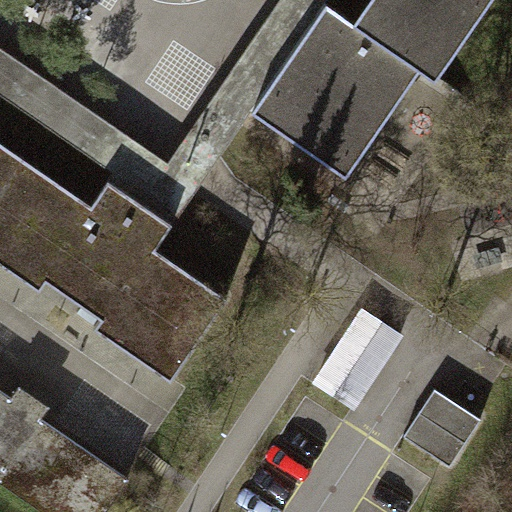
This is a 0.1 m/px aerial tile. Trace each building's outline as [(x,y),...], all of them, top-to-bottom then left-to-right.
[(0,0),(0,93),(116,174),(110,182),(174,226),(206,182),(241,130),(317,21),(330,0),(0,0)] [(494,0),(373,0),(357,24),(330,6),(258,111),(349,174),(422,68),(440,80),(494,0)] [(0,260),(42,289),(48,279),(104,317),(98,326),(173,379),(230,299),(156,250),(174,226),(110,182),(94,206),(0,141),(0,260)] [(366,298),(321,368),(363,395),(409,325),(366,298)] [(0,481),(44,511),(108,511),(130,481),(0,391),(0,481)] [(483,421),(437,391),(407,436),(453,467),(483,421)]
